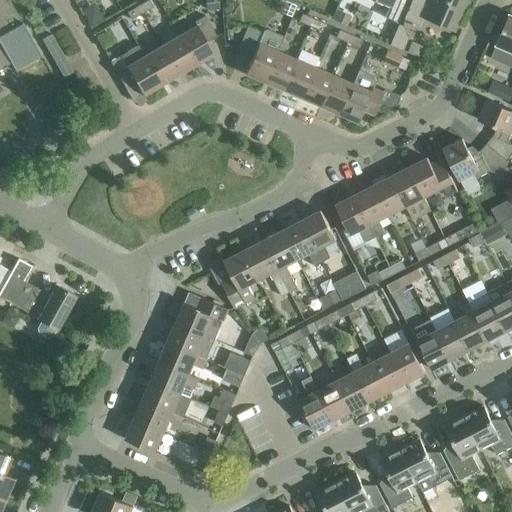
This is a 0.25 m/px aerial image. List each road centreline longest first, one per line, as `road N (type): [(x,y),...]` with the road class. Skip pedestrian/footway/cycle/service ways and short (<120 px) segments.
road 1 (residential): [(511,362),(208,506)]
road 2 (residential): [(316,136),(351,151),(400,137),(432,115),(453,92),(492,0)]
road 3 (residential): [(131,268),(272,207),(301,177),(316,136)]
road 4 (residential): [(316,136),(223,94),(199,97),(136,132)]
road 5 (residential): [(78,445),(138,302),(131,268)]
road 6 (residential): [(136,132),(59,0)]
road 7 (residential): [(208,506),(78,445)]
road 8 (residential): [(136,132),(100,153),(47,226)]
